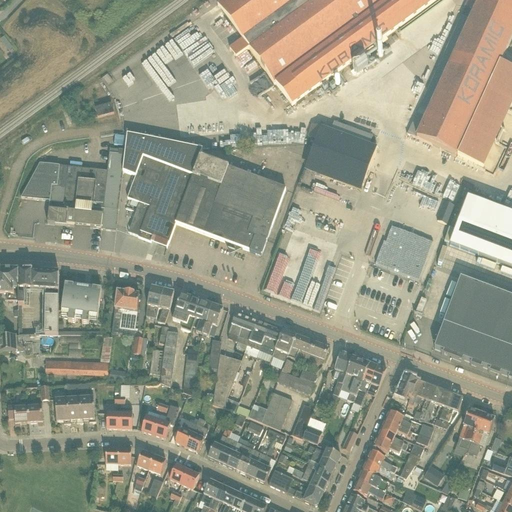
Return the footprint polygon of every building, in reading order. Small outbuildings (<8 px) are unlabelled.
[(226,0),(218,6),(274,84),(275,83),(292,107),(437,0),(226,0)] [(417,139),(441,151),(458,159),(489,91),(511,39),(511,0),(469,0),(466,8),(475,12),(417,139)] [(10,45),(4,37),(0,40),(0,41),(5,48),(10,45)] [(156,52),(178,83),(185,78),(164,47),(156,52)] [(141,88),(138,82),(147,78),(142,68),(124,76),(132,92),(141,88)] [(98,119),(114,114),(112,104),(95,109),(98,119)] [(307,166),(363,187),(377,149),(371,147),(332,133),(313,126),(308,138),(316,141),(307,166)] [(127,136),(125,151),(123,172),(136,177),(128,200),(140,204),(129,234),(139,238),(167,249),(169,244),(176,225),(201,158),(203,151),(127,136)] [(108,172),(89,170),(60,167),(40,165),(22,199),(21,198),(21,199),(50,202),(48,225),(82,229),(116,233),(123,172),(125,151),(110,150),(108,172)] [(218,241),(243,173),(201,158),(176,225),(218,241)] [(218,241),(243,250),(250,252),(250,253),(262,257),(273,228),(272,228),(286,189),(243,173),(218,241)] [(450,246),(511,269),(511,215),(468,199),(450,246)] [(449,225),(454,205),(443,203),(438,222),(449,225)] [(397,239),(403,241),(399,252),(428,262),(438,231),(431,229),(428,239),(400,230),(397,239)] [(383,268),(419,281),(424,267),(388,254),(383,268)] [(0,295),(7,295),(7,303),(19,303),(19,272),(0,271),(0,295)] [(58,338),(59,284),(59,274),(41,273),(33,272),(19,272),(19,303),(19,308),(22,308),(24,308),(27,308),(27,295),(46,295),(46,317),(46,338),(58,338)] [(511,299),(461,280),(435,350),(444,354),(443,357),(463,364),(464,361),(472,364),(471,367),(481,371),(483,368),(491,371),(490,374),(500,378),(501,375),(510,378),(508,381),(511,382),(511,299)] [(279,285),(277,292),(284,294),(286,287),(279,285)] [(98,318),(102,291),(93,290),(93,293),(74,291),(74,287),(66,286),(62,313),(70,314),(69,323),(75,324),(76,315),(83,316),(82,325),(89,326),(90,317),(98,318)] [(163,292),(152,289),(148,307),(146,318),(157,320),(158,317),(157,317),(163,292)] [(170,312),(174,294),(163,292),(157,317),(158,317),(160,317),(158,324),(165,326),(170,312)] [(135,296),(118,293),(115,312),(119,312),(119,314),(122,315),(121,323),(120,331),(135,333),(140,297),(135,296)] [(306,305),(308,296),(299,293),(296,302),(306,305)] [(202,303),(182,296),(173,321),(183,324),(182,330),(184,332),(192,334),(193,328),(192,328),(195,320),(195,321),(202,303)] [(203,336),(212,307),(202,303),(195,321),(195,320),(192,328),(193,328),(198,330),(196,334),(203,336)] [(224,311),(212,307),(203,336),(209,338),(214,340),(218,329),(217,328),(224,311)] [(245,319),(237,316),(229,335),(228,341),(238,344),(236,349),(246,353),(248,348),(257,323),(245,319)] [(248,348),(256,351),(256,350),(260,352),(269,328),(257,323),(248,348)] [(165,347),(166,340),(168,333),(168,329),(163,328),(159,346),(162,346),(161,351),(164,352),(165,347)] [(283,333),(269,328),(260,352),(272,356),(274,352),(277,344),(278,344),(283,333)] [(178,335),(168,333),(166,340),(177,342),(178,335)] [(273,359),(285,364),(288,358),(291,349),(296,338),(283,333),(278,344),(277,344),(274,352),(272,356),(273,357),(273,359)] [(0,339),(0,354),(25,353),(25,358),(40,357),(40,337),(19,337),(19,344),(19,339),(0,339)] [(69,344),(69,356),(81,356),(82,339),(60,338),(60,344),(69,344)] [(288,358),(289,358),(301,363),(302,358),(306,360),(312,344),(296,338),(291,349),(288,358)] [(100,364),(109,365),(112,340),(104,339),(100,364)] [(143,340),(136,339),(133,355),(141,357),(143,340)] [(165,347),(176,349),(177,342),(166,340),(165,347)] [(209,379),(217,380),(220,357),(222,344),(213,343),(211,354),(209,379)] [(325,360),(329,350),(328,350),(312,344),(306,360),(310,361),(310,362),(322,366),(325,360)] [(175,355),(176,349),(165,347),(164,352),(164,353),(175,355)] [(150,375),(161,377),(162,373),(162,372),(162,366),(163,359),(164,353),(154,352),(150,375)] [(342,386),(353,359),(341,355),(334,371),(335,372),(332,379),(338,381),(337,384),(338,385),(335,391),(341,394),(342,392),(344,386),(342,386)] [(224,410),(237,374),(241,363),(220,357),(217,380),(213,407),(224,410)] [(173,368),(174,361),(163,359),(162,366),(173,368)] [(349,395),(346,401),(353,404),(370,366),(353,359),(342,386),(344,386),(342,392),(349,395)] [(109,365),(100,364),(47,362),(46,375),(108,378),(109,365)] [(286,362),(285,364),(282,371),(281,373),(288,376),(290,377),(294,365),(286,362)] [(362,407),(358,406),(363,394),(367,395),(378,369),(370,366),(353,404),(354,404),(352,410),(359,413),(362,407)] [(370,397),(375,399),(387,372),(378,369),(367,395),(366,396),(370,397)] [(301,380),(307,383),(314,385),(317,377),(303,371),(300,380),(301,380)] [(161,377),(161,379),(171,381),(172,374),(162,373),(161,377)] [(284,386),(288,376),(281,373),(278,383),(284,386)] [(294,378),(290,377),(288,376),(284,386),(290,388),(294,378)] [(301,380),(300,380),(294,378),(290,388),(297,391),(301,380)] [(170,389),(171,381),(161,379),(161,385),(170,389)] [(307,383),(301,380),(297,391),(303,393),(307,383)] [(405,381),(396,400),(406,404),(407,401),(411,403),(418,384),(407,380),(405,381)] [(314,385),(307,383),(303,393),(310,396),(314,385)] [(427,387),(418,384),(411,403),(409,408),(414,410),(416,405),(420,406),(427,387)] [(130,398),(130,387),(122,387),(122,398),(130,398)] [(414,419),(419,421),(424,423),(436,390),(427,387),(420,406),(424,408),(421,415),(416,413),(414,419)] [(193,399),(194,389),(184,388),(183,394),(193,399)] [(50,403),(49,389),(41,389),(42,403),(50,403)] [(440,408),(445,393),(436,390),(424,423),(429,425),(436,406),(440,408)] [(444,410),(439,423),(437,422),(435,427),(442,430),(454,397),(445,393),(440,408),(444,410)] [(281,433),(293,403),(274,395),(268,412),(262,425),(281,433)] [(335,407),(339,399),(333,396),(329,395),(326,403),(335,407)] [(458,414),(463,400),(454,397),(442,430),(447,431),(450,426),(448,425),(449,423),(453,413),(458,414)] [(95,421),(95,410),(94,399),(82,400),(84,422),(89,422),(90,425),(97,425),(96,421),(95,421)] [(84,425),(84,422),(82,400),(70,401),(71,423),(77,422),(77,426),(84,425)] [(56,402),(57,424),(64,423),(64,426),(71,426),(71,423),(70,401),(56,402)] [(236,415),(239,408),(240,405),(234,403),(230,413),(231,413),(236,415)] [(29,425),(43,425),(42,406),(35,406),(35,409),(28,409),(29,425)] [(8,408),(9,421),(15,421),(15,426),(29,425),(28,409),(21,410),(21,407),(8,408)] [(302,413),(312,417),(314,411),(304,407),(302,413)] [(166,441),(170,427),(174,428),(179,411),(171,408),(166,424),(159,422),(154,437),(166,441)] [(236,415),(240,417),(246,419),(247,419),(249,420),(252,413),(239,408),(236,415)] [(260,409),(258,413),(253,411),(252,413),(249,420),(254,422),(262,425),(268,412),(260,409)] [(413,428),(408,426),(411,418),(406,416),(406,417),(391,410),(386,422),(410,433),(413,428)] [(231,414),(225,411),(220,422),(226,425),(231,414)] [(482,416),(470,412),(464,428),(469,430),(465,441),(462,440),(459,448),(469,452),(482,416)] [(312,417),(302,413),(300,419),(310,423),(312,417)] [(108,415),(107,431),(120,431),(120,416),(108,415)] [(120,431),(132,432),(133,416),(120,416),(120,431)] [(489,437),(495,421),(482,416),(469,452),(468,455),(477,458),(481,447),(480,447),(484,435),(489,437)] [(241,429),(246,419),(240,417),(236,427),(241,429)] [(147,418),(142,433),(154,437),(159,422),(147,418)] [(310,423),(300,419),(297,425),(308,429),(310,424),(309,424),(310,423)] [(187,450),(198,455),(208,434),(202,432),(203,430),(202,429),(205,423),(199,420),(197,427),(193,435),(187,450)] [(386,422),(382,431),(397,438),(401,440),(403,436),(410,439),(412,434),(410,433),(386,422)] [(254,435),(257,427),(251,424),(248,433),(254,435)] [(308,429),(297,425),(295,431),(305,435),(308,429)] [(423,426),(419,437),(431,441),(434,431),(423,426)] [(257,427),(254,435),(260,438),(264,429),(257,427)] [(308,429),(305,435),(303,441),(318,447),(323,435),(308,429)] [(182,430),(175,445),(187,450),(193,435),(182,430)] [(208,460),(218,464),(229,441),(230,438),(232,434),(226,431),(219,447),(215,446),(208,460)] [(305,435),(295,431),(293,437),(303,441),(305,435)] [(408,447),(404,446),(395,442),(397,438),(382,431),(378,440),(402,451),(406,453),(408,447)] [(274,441),(276,435),(270,432),(267,438),(274,441)] [(350,433),(342,451),(350,454),(358,437),(350,433)] [(255,481),(265,486),(275,463),(271,461),(272,461),(271,460),(274,452),(277,444),(284,447),(287,439),(276,435),(274,441),(268,454),(268,453),(255,481)] [(419,437),(416,446),(424,450),(425,448),(428,448),(431,441),(419,437)] [(400,456),(402,451),(378,440),(373,449),(387,455),(388,456),(390,452),(400,456)] [(218,464),(228,469),(238,445),(229,441),(218,464)] [(238,445),(228,469),(237,473),(249,445),(250,445),(240,441),(238,445)] [(237,473),(246,477),(257,454),(254,452),(256,448),(250,445),(249,445),(237,473)] [(291,454),(294,449),(287,446),(285,451),(291,454)] [(415,446),(413,450),(411,455),(420,459),(424,450),(416,446),(415,446)] [(336,467),(341,458),(341,457),(327,451),(326,455),(316,451),(310,448),(308,454),(314,456),(313,457),(336,467)] [(394,476),(397,470),(384,463),(385,459),(387,455),(373,449),(367,463),(394,476)] [(119,451),(107,451),(106,466),(119,467),(119,451)] [(131,467),(132,452),(119,451),(119,467),(131,467)] [(263,451),(261,456),(257,454),(246,477),(255,481),(268,453),(263,451)] [(155,458),(143,454),(137,468),(149,472),(155,458)] [(417,468),(420,459),(411,455),(407,464),(415,468),(417,468)] [(279,463),(285,466),(288,459),(282,456),(279,463)] [(311,462),(309,466),(332,477),(336,467),(313,457),(311,462)] [(161,477),(166,463),(155,458),(149,472),(161,477)] [(511,460),(510,459),(507,468),(495,464),(492,471),(511,478),(511,460)] [(367,463),(363,473),(376,479),(378,475),(392,481),(395,476),(394,476),(367,463)] [(309,466),(308,470),(305,475),(328,486),(332,477),(309,466)] [(188,473),(177,467),(170,481),(182,486),(188,473)] [(445,477),(438,473),(431,468),(424,479),(431,484),(438,488),(445,477)] [(324,496),(328,486),(305,475),(295,470),(292,477),(311,485),(310,489),(324,496)] [(193,492),(200,478),(188,473),(182,486),(193,492)] [(275,473),(269,487),(287,496),(293,482),(275,473)] [(358,483),(385,495),(388,489),(390,485),(384,482),(376,479),(363,473),(358,483)] [(141,494),(145,482),(141,480),(139,485),(137,484),(134,491),(141,494)] [(155,481),(154,483),(149,498),(157,501),(164,484),(155,481)] [(205,505),(201,511),(209,511),(220,487),(211,483),(204,496),(201,504),(205,505)] [(383,501),(384,497),(385,495),(358,483),(354,493),(367,499),(369,494),(383,501)] [(478,491),(481,493),(482,493),(485,485),(480,483),(477,491),(478,491)] [(442,493),(448,496),(452,488),(447,485),(442,493)] [(209,511),(216,511),(220,504),(223,505),(230,491),(220,487),(209,511)] [(297,493),(294,499),(315,509),(315,508),(318,507),(318,508),(324,496),(310,489),(306,497),(297,493)] [(224,511),(231,511),(239,496),(230,491),(223,505),(227,507),(224,511)] [(461,491),(458,500),(467,503),(470,493),(461,491)] [(511,496),(509,495),(507,494),(506,493),(505,495),(500,493),(497,491),(493,499),(498,502),(500,503),(503,505),(511,509),(511,496)] [(170,499),(175,502),(178,495),(172,493),(170,499)] [(422,511),(427,503),(416,497),(411,495),(407,493),(403,504),(411,508),(419,511),(422,511)] [(231,511),(242,511),(248,500),(239,496),(231,511)] [(365,503),(352,497),(347,507),(357,511),(373,511),(363,507),(365,503)] [(388,497),(385,503),(392,506),(394,499),(388,497)] [(442,511),(449,511),(455,501),(449,498),(442,511)] [(254,511),(258,504),(248,500),(242,511),(254,511)]
